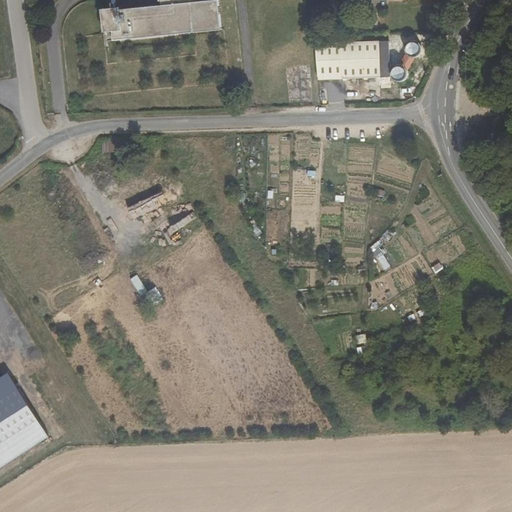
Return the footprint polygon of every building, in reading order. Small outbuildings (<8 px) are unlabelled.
[(159,0),(159,2),(161,2),(162,6),(120,10),(120,8),(101,10),(103,33),(112,32),(113,41),(222,31),(219,0),(211,1),(210,0),(159,0)] [(391,77),(391,72),(391,66),(399,65),(399,41),(379,42),(380,78),(381,86),(391,86),(391,77)] [(315,44),(318,80),(380,78),(379,42),(315,44)] [(505,120),(495,121),(495,134),(505,134),(505,120)] [(101,138),(102,151),(126,151),(125,137),(101,138)] [(314,218),(315,192),(293,191),(292,218),(314,218)] [(256,235),(262,232),(257,222),(250,226),(256,235)] [(384,252),(376,257),(384,271),(391,267),(384,252)] [(130,278),(140,294),(147,289),(136,273),(130,278)] [(334,312),(348,311),(347,302),(334,304),(334,312)] [(416,317),(429,313),(427,307),(414,311),(416,317)] [(365,333),(357,333),(357,345),(366,345),(365,333)] [(11,371),(0,376),(0,473),(53,444),(11,371)]
